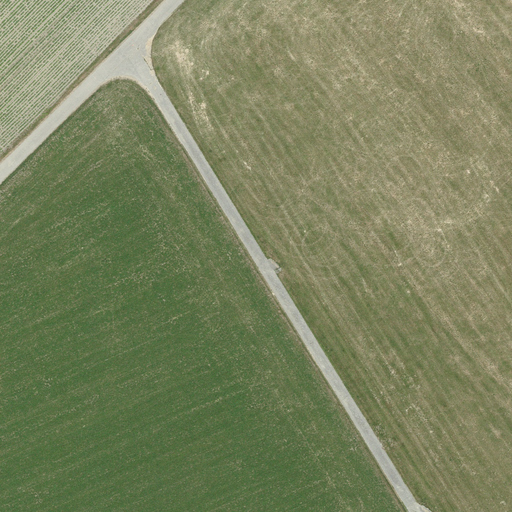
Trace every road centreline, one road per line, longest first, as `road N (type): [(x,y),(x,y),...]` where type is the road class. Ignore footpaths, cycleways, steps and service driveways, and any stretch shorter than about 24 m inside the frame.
road 1 (track): [(413,511),(130,50)]
road 2 (track): [(0,171),(176,0)]
